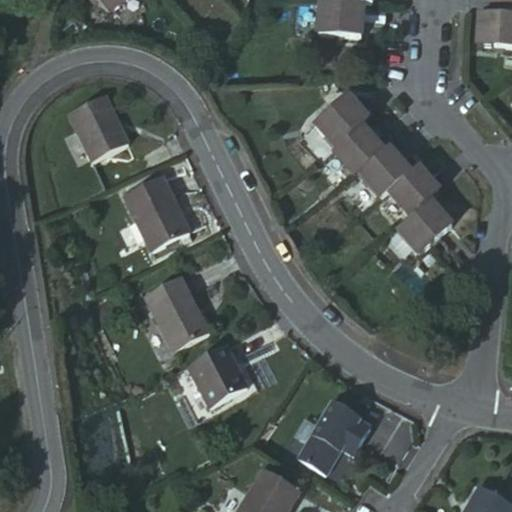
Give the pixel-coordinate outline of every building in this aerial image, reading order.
[(91,0),(99,9),(105,16),(115,27),(139,7),(137,5),(143,0),(91,0)] [(366,16),(377,17),(378,0),(339,0),(339,14),(366,16)] [(511,0),(494,0),(494,7),(511,9),(511,0)] [(511,9),(494,7),(493,29),(479,27),(477,59),(511,61),(511,9)] [(105,16),(99,9),(93,15),(99,22),(105,16)] [(364,50),(366,16),(339,14),(326,13),(325,48),(364,50)] [(315,130),(340,158),(365,136),(374,129),(350,101),(315,130)] [(97,102),(62,120),(88,171),(124,152),(97,102)] [(340,158),(331,165),(351,189),(356,185),(385,161),(365,136),(340,158)] [(379,212),(408,188),(412,185),(391,157),(385,161),(356,185),(379,212)] [(155,185),(117,205),(146,262),(184,242),(155,185)] [(424,217),(429,212),(408,188),(379,212),(374,216),(395,240),(424,217)] [(395,240),(385,249),(408,277),(446,243),(424,217),(395,240)] [(164,295),(128,313),(158,372),(195,354),(164,295)] [(223,355),(183,374),(206,420),(246,400),(223,355)] [(331,407),(299,464),(326,481),(343,453),(354,460),(371,432),(359,425),(360,423),(331,407)] [(255,483),(237,511),(287,511),(292,505),(255,483)] [(511,511),(511,506),(481,489),(467,511),(511,511)]
